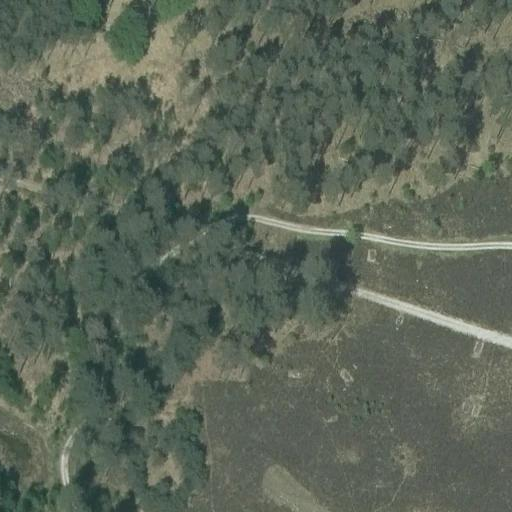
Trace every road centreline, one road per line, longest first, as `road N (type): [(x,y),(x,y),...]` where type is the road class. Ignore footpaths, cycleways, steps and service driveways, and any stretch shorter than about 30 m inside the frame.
road 1 (track): [(511,242),(410,244),(259,228),(166,242),(129,281),(113,390),(74,440),(74,490),(91,511)]
road 2 (track): [(0,172),(511,347)]
